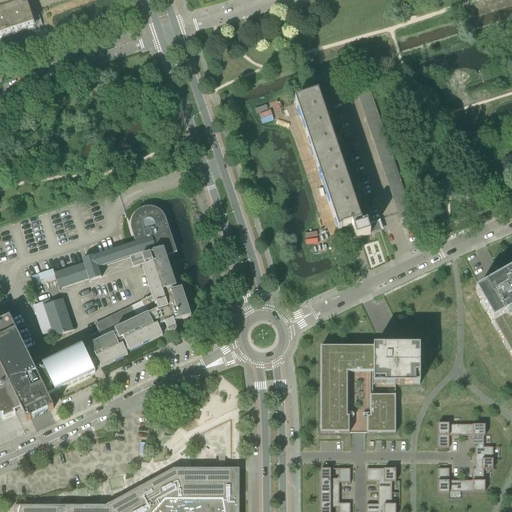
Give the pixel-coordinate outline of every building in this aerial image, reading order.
[(0,0),(0,35),(34,24),(26,1),(22,2),(21,0),(0,0)] [(37,0),(41,9),(66,0),(37,0)] [(365,78),(353,82),(355,88),(367,84),(365,78)] [(367,84),(355,88),(357,94),(369,89),(367,84)] [(369,89),(357,94),(359,99),(371,95),(369,89)] [(318,95),(318,94),(295,102),(338,230),(351,225),(356,240),(370,235),(370,234),(377,231),(375,224),(367,227),(367,224),(363,226),(361,221),(358,222),(315,96),(318,95)] [(371,95),(359,99),(361,105),(373,101),(371,95)] [(361,105),(363,111),(375,107),(373,101),(361,105)] [(363,111),(364,117),(377,112),(375,107),(363,111)] [(364,117),(366,122),(379,118),(377,112),(364,117)] [(379,118),(366,122),(368,128),(381,124),(379,118)] [(368,128),(370,134),(383,130),(381,124),(368,128)] [(370,134),(372,140),(385,135),(383,130),(370,134)] [(372,140),(374,145),(387,141),(385,135),(372,140)] [(387,141),(374,145),(376,151),(389,147),(387,141)] [(376,151),(378,157),(391,153),(389,147),(376,151)] [(378,157),(380,163),(392,158),(391,153),(378,157)] [(380,163),(382,168),(394,164),(392,158),(380,163)] [(382,168),(384,174),(396,170),(394,164),(382,168)] [(396,170),(384,174),(386,180),(398,175),(396,170)] [(386,180),(388,185),(400,181),(398,175),(386,180)] [(388,185),(390,191),(402,187),(400,181),(388,185)] [(390,191),(392,197),(404,193),(402,187),(390,191)] [(392,197),(393,203),(406,198),(404,193),(392,197)] [(393,203),(395,208),(408,204),(406,198),(393,203)] [(395,208),(397,214),(410,210),(408,204),(395,208)] [(0,414),(0,415),(2,415),(2,420),(15,414),(14,412),(20,409),(27,422),(34,418),(34,419),(40,416),(46,413),(53,409),(47,396),(48,395),(95,373),(94,370),(99,368),(100,369),(127,356),(126,353),(128,352),(129,352),(162,336),(161,334),(167,331),(167,332),(168,333),(169,333),(170,334),(172,334),(173,334),(174,333),(175,333),(175,332),(176,332),(176,331),(176,330),(176,329),(176,328),(174,323),(191,317),(181,289),(176,291),(175,288),(176,288),(166,257),(177,253),(166,220),(165,218),(164,217),(163,215),(162,214),(161,212),(160,212),(158,210),(156,209),(155,209),(153,208),(152,208),(150,208),(146,208),(144,208),(142,209),(140,210),(137,211),(136,213),(134,214),(133,216),(133,217),(132,218),(132,219),(131,220),(131,222),(130,224),(130,226),(130,228),(131,230),(131,231),(135,243),(94,257),(94,256),(82,260),(83,264),(54,274),(54,275),(59,290),(89,280),(89,282),(101,278),(98,269),(130,258),(133,268),(144,264),(145,267),(142,268),(152,297),(141,302),(147,315),(137,320),(131,307),(95,324),(99,334),(109,329),(111,335),(89,345),(90,346),(83,349),(82,346),(34,369),(9,317),(0,321),(0,414)] [(410,210),(397,214),(399,220),(412,216),(410,210)] [(264,280),(277,280),(276,267),(263,268),(264,280)] [(511,270),(507,274),(490,284),(481,289),(475,292),(492,323),(498,332),(511,357),(511,270)] [(52,271),(41,274),(43,279),(54,275),(54,274),(52,271)] [(54,338),(73,331),(63,300),(43,306),(54,338)] [(419,347),(374,347),(320,347),(320,434),(349,434),(349,433),(364,433),(366,433),(366,434),(395,434),(395,395),(395,386),(419,386),(419,347)] [(460,426),(448,426),(448,424),(438,424),(438,449),(449,449),(449,437),(460,437),(460,426)] [(483,448),(483,437),(484,437),(485,426),(460,426),(460,437),(472,437),(472,448),(483,448)] [(493,470),(492,448),(483,448),(472,448),(472,449),(475,449),(475,470),(472,470),(483,470),(490,470),(493,470)] [(238,511),(239,470),(173,470),(105,507),(19,507),(18,511),(238,511)] [(320,494),(339,494),(339,484),(350,484),(350,470),(320,470),(320,494)] [(378,494),(391,494),(391,483),(395,483),(395,482),(395,470),(368,470),(368,476),(367,476),(367,483),(375,483),(378,483),(378,494)] [(460,493),(460,482),(449,482),(449,470),(438,470),(438,494),(448,494),(448,493),(460,493)] [(483,482),(483,470),(472,470),(472,482),(460,482),(460,493),(485,493),(485,482),(483,482)] [(320,494),(320,511),(349,511),(350,504),(339,504),(339,494),(320,494)] [(395,511),(395,506),(395,505),(391,505),(391,494),(378,494),(378,505),(375,505),(367,505),(367,511),(366,511),(365,511),(395,511)]
